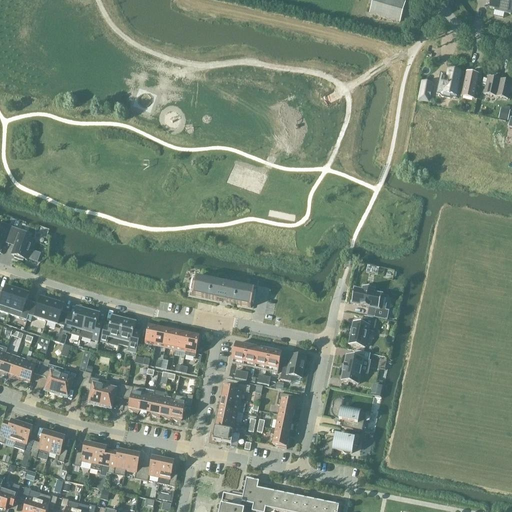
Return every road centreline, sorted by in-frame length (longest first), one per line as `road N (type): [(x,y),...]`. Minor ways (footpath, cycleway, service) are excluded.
road 1 (residential): [(221,323),(132,308),(0,266)]
road 2 (residential): [(196,451),(0,400)]
road 3 (residential): [(301,473),(326,343)]
road 4 (residential): [(196,451),(221,323)]
